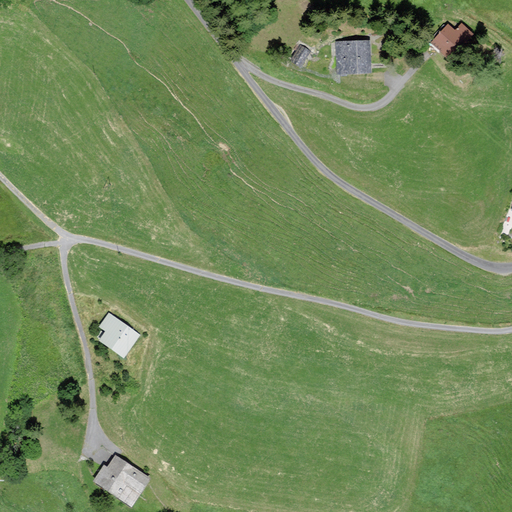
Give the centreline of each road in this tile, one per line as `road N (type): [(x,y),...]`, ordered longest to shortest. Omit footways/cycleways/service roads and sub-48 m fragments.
road 1 (unclassified): [(511,330),(409,325),(91,242),(65,242)]
road 2 (unclassified): [(511,268),(474,264),(323,172),(187,0)]
road 3 (residential): [(63,243),(92,383),(86,451),(99,461)]
